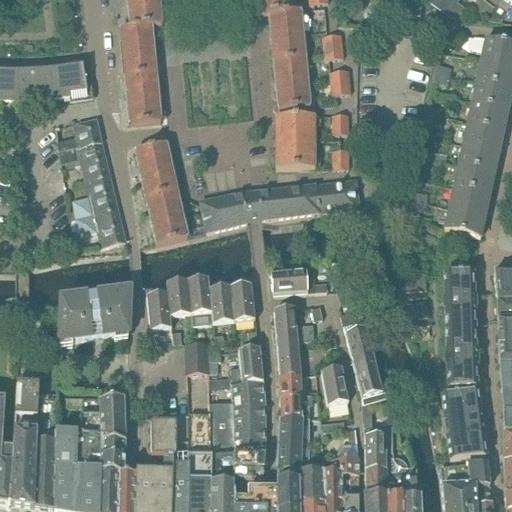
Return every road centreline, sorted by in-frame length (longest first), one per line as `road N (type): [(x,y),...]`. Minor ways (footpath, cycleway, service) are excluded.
road 1 (unclassified): [(144,511),(134,249),(112,143)]
road 2 (residential): [(237,132),(263,130),(256,40),(167,47),(175,137)]
